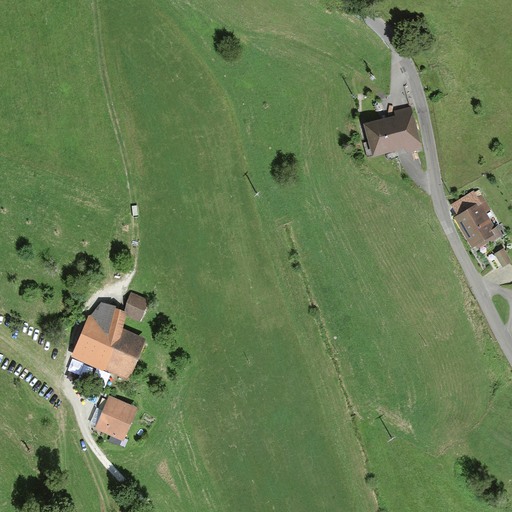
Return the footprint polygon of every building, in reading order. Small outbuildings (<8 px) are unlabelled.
[(365,125),(372,154),(417,144),(410,114),(365,125)] [(451,206),(471,247),(494,235),(474,195),(451,206)] [(501,265),(508,262),(501,249),(494,253),(501,265)] [(140,316),(146,301),(131,296),(125,310),(140,316)] [(76,352),(127,376),(143,343),(118,331),(123,313),(100,306),(76,352)] [(96,428),(121,438),(134,408),(108,398),(96,428)]
